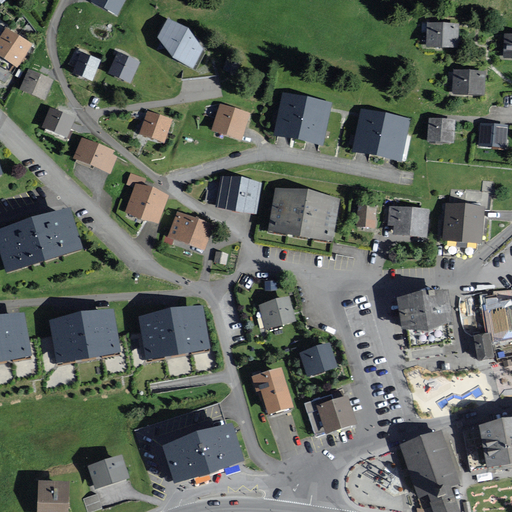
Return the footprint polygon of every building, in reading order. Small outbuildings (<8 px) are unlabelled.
[(92,0),(91,2),(119,15),(125,0),(92,0)] [(188,34),(169,23),(160,41),(174,62),(192,71),(202,52),(188,34)] [(428,48),(457,49),(458,28),(429,26),(428,48)] [(33,46),(7,30),(0,39),(0,56),(18,69),(33,46)] [(75,75),(92,81),(98,63),(81,57),(75,75)] [(111,75),(130,83),(138,65),(119,57),(111,75)] [(53,80),(29,71),(21,91),(46,100),(53,80)] [(454,73),(453,96),(483,97),(485,75),(454,73)] [(283,93),(274,138),(324,148),(333,103),(283,93)] [(221,105),(213,134),(241,143),(250,114),(221,105)] [(76,119),(51,109),(42,129),(68,140),(76,119)] [(361,109),(352,154),(402,164),(411,119),(361,109)] [(142,135),(164,142),(171,122),(148,115),(142,135)] [(427,145),(454,147),(456,122),(429,120),(427,145)] [(480,148),(505,150),(506,128),(481,127),(480,148)] [(116,152),(82,140),(78,152),(82,153),(78,162),(106,172),(108,166),(111,166),(116,152)] [(132,176),(128,186),(136,189),(126,214),(159,227),(170,200),(142,189),(145,181),(132,176)] [(222,179),(217,210),(255,216),(260,185),(222,179)] [(276,191),(268,235),(332,246),(339,203),(276,191)] [(375,207),(359,206),(358,229),(374,230),(375,207)] [(449,208),(445,242),(478,245),(482,211),(449,208)] [(390,209),(388,228),(394,229),(393,238),(427,241),(429,212),(390,209)] [(212,229),(179,216),(169,239),(202,252),(212,229)] [(80,253),(69,218),(45,225),(21,232),(0,238),(0,248),(8,275),(80,253)] [(511,295),(487,300),(489,309),(486,309),(492,344),(511,340),(511,295)] [(399,303),(403,334),(428,336),(453,327),(448,297),(399,303)] [(295,323),(289,301),(261,308),(266,330),(295,323)] [(211,351),(203,308),(141,319),(148,362),(211,351)] [(123,354),(115,311),(52,323),(60,366),(123,354)] [(0,364),(34,358),(26,315),(0,319),(0,364)] [(493,360),(489,338),(475,340),(479,362),(493,360)] [(337,369),(330,348),(302,356),(308,378),(337,369)] [(292,410),(281,374),(254,382),(260,403),(265,402),(270,417),(292,410)] [(356,426),(347,400),(319,409),(327,435),(356,426)] [(511,418),(481,425),(489,463),(511,459),(511,418)] [(442,432),(401,446),(418,498),(427,495),(433,511),(459,511),(461,511),(452,486),(459,483),(442,432)] [(242,468),(231,433),(166,454),(177,489),(242,468)] [(130,480),(122,456),(88,469),(97,492),(130,480)] [(69,511),(71,484),(40,482),(38,511),(69,511)] [(89,510),(102,506),(99,495),(92,497),(91,495),(85,497),(89,510)]
